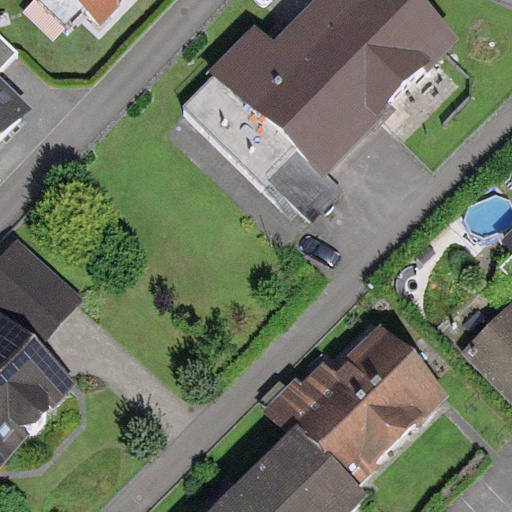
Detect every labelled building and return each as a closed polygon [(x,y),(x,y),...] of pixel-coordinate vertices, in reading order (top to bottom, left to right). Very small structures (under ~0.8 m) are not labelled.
[(118,0),(56,0),(89,31),(118,0)] [(402,0),(317,0),(231,91),(322,177),(449,45),(402,0)] [(0,129),(21,105),(0,87),(0,129)] [(511,248),(497,265),(511,279),(511,248)] [(368,318),(280,409),(350,476),(438,386),(368,318)] [(511,319),(488,343),(509,365),(492,382),(511,402),(511,319)] [(0,321),(0,499),(89,408),(0,321)] [(290,441),(215,511),(346,511),(352,506),(290,441)]
